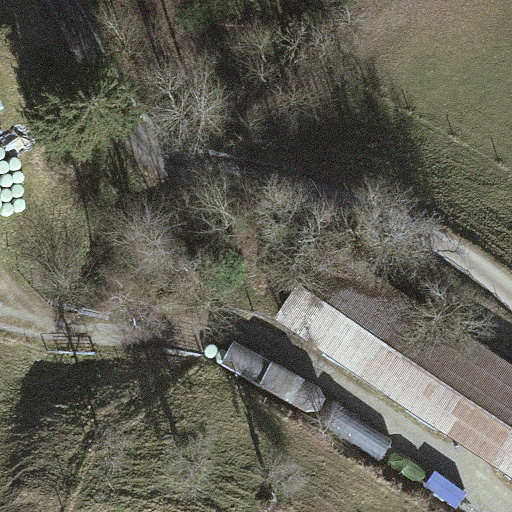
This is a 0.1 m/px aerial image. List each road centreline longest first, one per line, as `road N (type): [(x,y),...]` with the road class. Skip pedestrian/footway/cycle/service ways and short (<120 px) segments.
road 1 (track): [(511,510),(246,333),(151,324),(66,331),(0,305)]
road 2 (track): [(64,0),(169,141),(252,181),(382,219),(511,293)]
